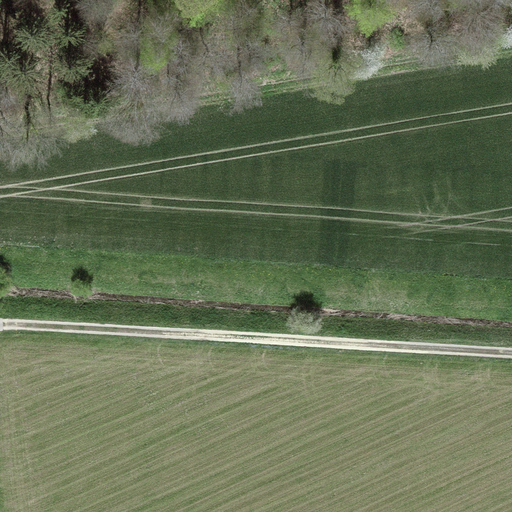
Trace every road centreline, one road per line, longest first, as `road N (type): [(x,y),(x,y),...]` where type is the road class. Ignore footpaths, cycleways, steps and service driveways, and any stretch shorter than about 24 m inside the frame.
road 1 (track): [(0,124),(511,46)]
road 2 (track): [(511,351),(0,322)]
